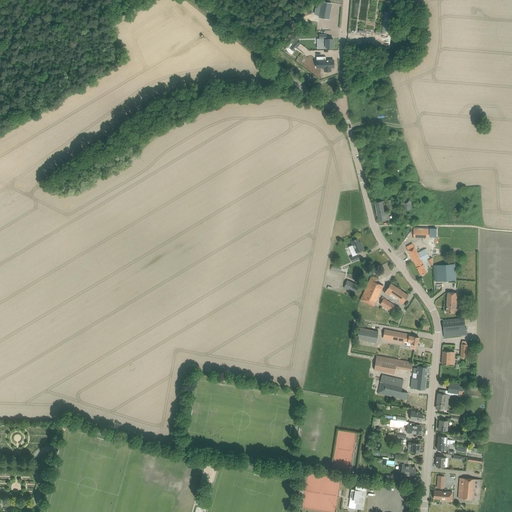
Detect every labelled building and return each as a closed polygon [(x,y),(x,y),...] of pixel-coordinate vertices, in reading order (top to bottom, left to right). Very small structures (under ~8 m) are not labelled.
[(321,2),(319,17),(329,18),(331,4),(321,2)] [(320,43),(317,43),(317,48),(326,48),(326,47),(333,47),(333,39),(326,39),(326,34),(319,34),(319,39),(320,43)] [(371,45),(390,47),(391,37),(374,35),(374,36),(372,36),(371,45)] [(293,38),(289,43),(291,45),(289,48),(294,51),(300,43),(293,38)] [(325,56),(316,57),(316,61),(319,61),(319,63),(318,63),(318,64),(319,64),(319,67),(316,67),(324,67),(324,71),(331,71),(330,67),(333,67),(333,60),(325,60),(325,56)] [(397,196),(401,222),(418,219),(414,193),(397,196)] [(375,202),(378,221),(389,219),(387,210),(393,209),(391,199),(375,202)] [(413,227),(413,229),(413,237),(428,238),(428,227),(413,227)] [(357,238),(351,241),(353,247),(349,249),(353,256),(350,257),(352,262),(359,258),(357,254),(356,252),(363,249),(361,244),(360,245),(357,238)] [(429,257),(427,254),(426,252),(428,252),(426,248),(417,253),(412,243),(406,247),(417,267),(421,275),(426,272),(424,267),(425,267),(422,261),(429,257)] [(456,280),(456,279),(456,278),(455,264),(436,265),(437,281),(456,280)] [(371,276),(369,280),(360,300),(374,306),(383,285),(376,282),(378,279),(371,276)] [(344,288),(355,293),(358,285),(347,280),(344,288)] [(384,293),(389,296),(402,304),(405,301),(408,295),(390,283),(384,293)] [(446,312),(454,312),(455,306),(456,306),(457,293),(447,292),(446,312)] [(388,309),(392,303),(383,298),(379,304),(388,309)] [(444,337),(449,337),(467,335),(466,329),(468,329),(468,327),(465,327),(464,317),(447,319),(442,320),(444,337)] [(370,345),(371,342),(376,343),(378,331),(359,328),(356,343),(370,345)] [(384,329),(383,338),(406,343),(406,345),(410,346),(410,344),(417,345),(419,337),(412,336),(411,337),(408,337),(409,334),(384,329)] [(466,357),(466,356),(468,356),(469,352),(468,352),(469,344),(467,344),(461,344),(460,357),(466,357)] [(441,364),(450,364),(451,351),(442,351),(441,364)] [(374,369),(395,373),(396,368),(408,370),(411,370),(412,364),(409,364),(410,362),(376,355),(374,369)] [(425,389),(427,367),(417,366),(417,368),(414,368),(413,378),(412,378),(411,388),(425,389)] [(377,393),(406,400),(408,392),(401,391),(403,380),(382,375),(377,393)] [(463,386),(459,385),(449,383),(447,392),(458,394),(458,393),(462,394),(463,386)] [(447,404),(444,404),(446,394),(445,394),(445,390),(439,389),(439,393),(438,393),(436,409),(444,409),(447,409),(447,404)] [(420,412),(415,411),(411,410),(410,419),(422,421),(423,414),(420,414),(420,412)] [(448,420),(444,420),(439,420),(439,430),(447,430),(448,420)] [(414,423),(409,422),(408,422),(407,432),(419,434),(419,432),(421,432),(421,427),(420,427),(420,425),(414,424),(414,423)] [(445,436),(443,436),(438,435),(438,442),(443,443),(449,444),(450,440),(447,440),(448,437),(446,437),(446,436),(445,436)] [(420,443),(415,443),(408,442),(408,446),(412,446),(412,452),(419,452),(420,443)] [(400,454),(395,454),(394,460),(404,462),(407,462),(408,462),(408,456),(400,455),(400,454)] [(445,457),(442,457),(437,456),(436,466),(444,467),(445,457)] [(407,462),(404,462),(403,464),(402,464),(402,467),(400,467),(399,467),(399,470),(400,471),(401,471),(401,472),(406,473),(405,475),(414,476),(415,467),(409,466),(409,465),(407,465),(407,462)] [(458,498),(463,498),(480,499),(481,483),(482,483),(483,479),(459,477),(458,498)] [(355,508),(358,509),(363,510),(367,487),(356,486),(355,489),(351,489),(350,499),(356,500),(355,508)] [(440,498),(446,499),(446,501),(452,501),(452,492),(434,490),(433,498),(440,499),(440,498)]
